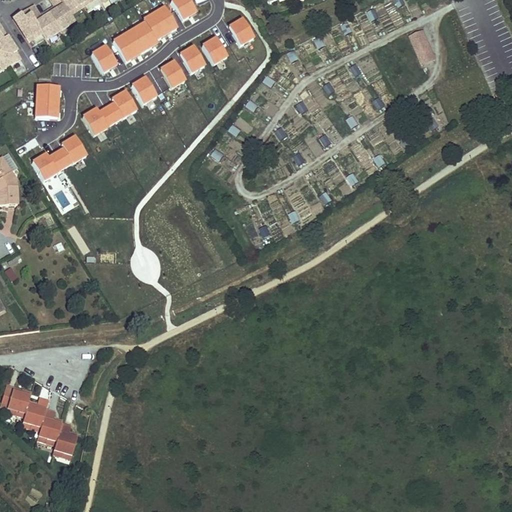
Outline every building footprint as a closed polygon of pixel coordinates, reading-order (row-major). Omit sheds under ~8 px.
[(56,12),(49,17),(59,34),(73,25),(72,23),(69,18),(57,0),(48,0),(54,9),(56,12)] [(57,0),(69,18),(83,9),(76,0),(57,0)] [(76,0),(83,9),(96,0),(95,0),(76,0)] [(268,0),(276,17),(284,13),(287,6),(294,3),(300,1),(307,4),(316,0),(268,0)] [(392,0),(398,9),(405,5),(401,0),(392,0)] [(307,4),(300,1),(294,3),(297,11),(304,9),(307,4)] [(297,11),(294,3),(287,6),(284,13),(291,14),(297,11)] [(32,8),(26,12),(41,36),(45,42),(59,34),(49,17),(41,22),(39,19),(32,8)] [(14,19),(12,21),(27,44),(41,36),(26,12),(19,16),(21,18),(18,20),(14,19)] [(0,53),(11,47),(9,44),(6,44),(4,41),(6,40),(2,33),(0,34),(0,53)] [(410,38),(422,68),(436,63),(424,33),(410,38)] [(0,73),(19,61),(15,54),(13,55),(11,53),(12,49),(11,47),(0,53),(0,73)] [(356,65),(348,70),(353,79),(362,74),(356,65)] [(266,77),(262,84),(272,89),(275,82),(266,77)] [(327,97),(335,93),(329,84),(322,88),(327,97)] [(379,99),(371,102),(376,113),(384,110),(379,99)] [(248,102),(245,109),(254,114),(258,106),(248,102)] [(294,107),(300,116),(308,111),(302,102),(294,107)] [(352,117),(345,122),(351,130),(358,126),(352,117)] [(237,138),(240,130),(230,127),(227,134),(237,138)] [(318,141),(325,150),(332,145),(326,136),(318,141)] [(219,163),(223,156),(214,151),(210,158),(219,163)] [(299,155),(293,159),(298,168),(304,164),(299,155)] [(376,170),(385,166),(381,157),(372,160),(376,170)] [(2,159),(0,160),(0,190),(0,191),(0,206),(16,206),(16,182),(2,159)] [(346,179),(350,188),(358,184),(353,175),(346,179)] [(324,206),(331,202),(325,193),(318,197),(324,206)] [(291,225),(298,223),(295,213),(287,216),(291,225)] [(258,231),(263,241),(270,237),(265,227),(258,231)] [(10,283),(16,279),(10,269),(3,273),(10,283)] [(13,390),(4,388),(0,403),(0,408),(5,410),(14,413),(12,417),(22,420),(20,424),(30,427),(28,431),(37,434),(34,442),(45,445),(46,441),(54,443),(53,448),(50,456),(58,458),(60,454),(69,457),(74,441),(67,438),(68,435),(70,428),(60,425),(60,427),(51,424),(52,420),(54,415),(44,412),(46,404),(37,401),(35,407),(34,411),(26,408),(27,404),(30,396),(21,393),(20,397),(12,394),(13,390)]
